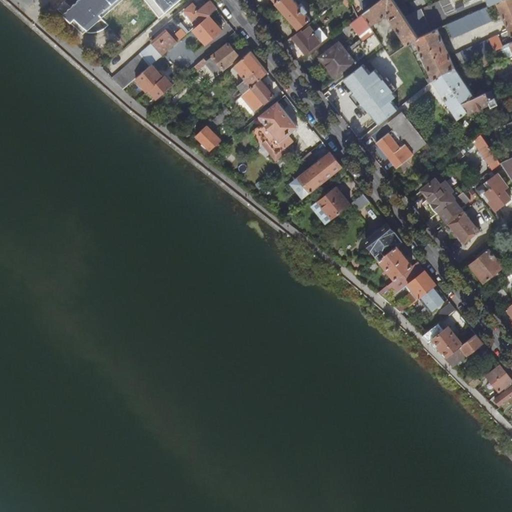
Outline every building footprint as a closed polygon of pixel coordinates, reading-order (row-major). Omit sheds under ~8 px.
[(170,0),(147,20),(151,24),(173,4),(170,0)] [(185,11),(197,25),(205,18),(209,15),(217,8),(211,0),(210,0),(207,3),(204,0),(203,0),(200,3),(204,7),(199,11),(193,3),(185,11)] [(295,0),(278,0),(276,2),(299,29),(311,19),(306,12),(308,10),(302,3),(299,5),(295,0)] [(361,5),(366,11),(378,2),(376,0),(360,0),(363,3),(361,5)] [(366,11),(365,12),(372,23),(388,14),(409,44),(415,40),(419,37),(405,16),(394,0),(380,0),(378,2),(366,11)] [(394,0),(405,16),(414,12),(405,0),(394,0)] [(511,0),(503,0),(497,3),(504,20),(511,16),(511,0)] [(488,7),(447,25),(453,38),(493,20),(488,7)] [(414,12),(405,16),(419,37),(432,32),(422,9),(414,12)] [(359,17),(352,23),(365,38),(374,31),(363,14),(359,17)] [(205,19),(194,29),(207,44),(223,30),(209,15),(205,18),(205,19)] [(312,22),(316,27),(322,22),(318,18),(312,22)] [(294,37),(299,44),(297,46),(299,49),(301,47),(307,54),(323,41),(311,26),(304,31),(303,30),(294,37)] [(128,29),(104,51),(111,58),(135,37),(128,29)] [(432,32),(419,37),(415,40),(434,80),(443,73),(456,67),(438,29),(432,32)] [(168,30),(114,78),(125,88),(135,80),(138,77),(153,64),(178,42),(168,30)] [(365,38),(348,51),(340,41),(320,56),(337,78),(382,43),(374,31),(365,38)] [(491,40),(462,52),(467,63),(511,44),(508,36),(492,43),(491,40)] [(228,43),(209,58),(220,72),(239,57),(242,60),(252,51),(247,45),(237,54),(228,43)] [(385,48),(361,66),(370,79),(376,75),(396,64),(403,58),(426,87),(430,83),(411,49),(407,45),(391,56),(385,48)] [(242,60),(229,72),(246,92),(252,86),(261,79),(269,72),(252,51),(242,60)] [(197,65),(200,69),(210,61),(206,57),(197,65)] [(400,65),(416,86),(418,85),(422,90),(426,87),(403,58),(396,64),(398,66),(400,65)] [(138,77),(135,80),(157,100),(159,98),(174,85),(163,72),(161,74),(153,64),(138,77)] [(376,75),(382,85),(393,79),(408,101),(422,90),(418,85),(416,86),(400,65),(398,66),(396,64),(376,75)] [(443,73),(463,103),(476,98),(456,67),(443,73)] [(434,80),(457,115),(453,119),(455,121),(467,111),(468,111),(463,103),(443,73),(434,80)] [(370,79),(340,97),(347,106),(382,85),(376,75),(370,79)] [(252,86),(266,102),(275,95),(261,79),(252,86)] [(463,103),(468,111),(467,111),(469,113),(491,104),(492,106),(497,103),(494,96),(501,93),(498,87),(476,98),(463,103)] [(260,115),(267,123),(281,140),(282,139),(289,133),(299,126),(278,100),(260,115)] [(375,134),(379,139),(378,140),(390,156),(392,155),(400,165),(412,156),(429,142),(403,110),(375,134)] [(197,134),(212,149),(221,139),(212,130),(228,117),(223,112),(197,134)] [(511,120),(495,128),(499,138),(506,134),(507,131),(511,129),(511,120)] [(259,129),(278,152),(287,145),(282,139),(281,140),(267,123),(259,129)] [(354,131),(361,139),(366,135),(359,127),(354,131)] [(282,139),(287,145),(294,139),(289,133),(282,139)] [(477,144),(494,169),(501,163),(482,134),(457,153),(461,158),(466,153),(465,152),(469,149),(469,150),(475,146),(477,144)] [(312,151),(300,160),(305,166),(317,157),(312,151)] [(332,151),(301,176),(312,190),(343,165),(332,151)] [(412,156),(400,165),(406,172),(417,163),(412,156)] [(511,158),(501,163),(511,178),(511,158)] [(437,178),(424,189),(433,202),(431,204),(434,208),(437,211),(439,213),(441,211),(456,199),(451,193),(454,190),(446,181),(442,184),(437,178)] [(337,185),(314,205),(328,222),(352,203),(337,185)] [(441,211),(466,243),(481,231),(465,211),(460,215),(456,211),(471,200),(465,192),(456,199),(441,211)] [(355,200),(362,208),(371,201),(365,193),(355,200)] [(511,210),(492,227),(499,236),(511,224),(511,210)] [(367,241),(381,258),(398,245),(403,240),(389,223),(367,241)] [(490,250),(504,266),(510,261),(497,244),(490,250)] [(398,245),(381,258),(397,278),(414,265),(398,245)] [(472,265),(485,281),(504,266),(490,250),(488,247),(481,253),(483,255),(472,265)] [(397,278),(379,292),(388,300),(409,283),(411,286),(409,287),(412,291),(402,300),(408,307),(421,297),(437,284),(419,261),(414,265),(397,278)] [(421,297),(432,312),(449,299),(437,284),(421,297)] [(397,305),(402,312),(407,308),(402,301),(397,305)] [(453,303),(443,311),(447,317),(457,309),(453,303)] [(437,326),(424,336),(446,358),(464,344),(449,326),(442,332),(437,326)] [(464,344),(446,358),(454,366),(484,342),(477,334),(464,344)] [(488,375),(500,391),(504,387),(506,390),(511,385),(510,383),(511,381),(511,377),(501,364),(488,375)] [(474,372),(466,379),(474,387),(481,380),(487,376),(480,367),(474,372)] [(511,387),(496,401),(502,407),(510,400),(511,398),(511,387)]
